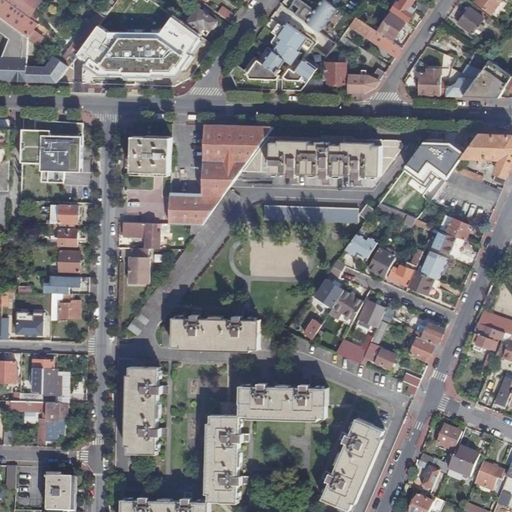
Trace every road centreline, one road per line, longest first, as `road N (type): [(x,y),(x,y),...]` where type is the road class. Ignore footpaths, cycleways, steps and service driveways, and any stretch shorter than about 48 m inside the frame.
road 1 (residential): [(109,104),(104,348)]
road 2 (secondary): [(383,111),(190,106)]
road 3 (residential): [(448,0),(383,96),(383,111)]
road 4 (residential): [(266,0),(190,106)]
road 5 (secondary): [(511,115),(383,111)]
road 6 (residential): [(462,322),(511,206)]
road 7 (residential): [(346,275),(462,322)]
road 8 (residential): [(381,511),(430,397)]
